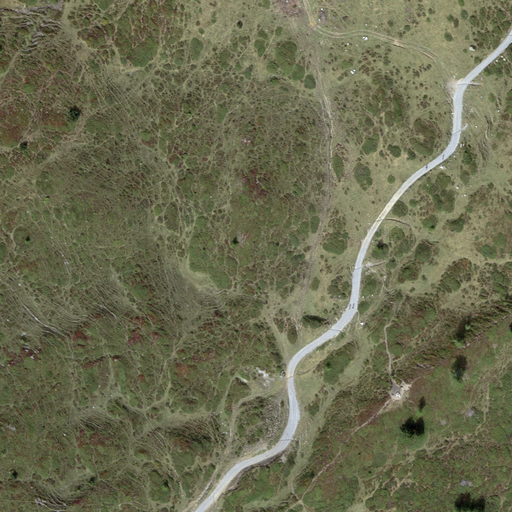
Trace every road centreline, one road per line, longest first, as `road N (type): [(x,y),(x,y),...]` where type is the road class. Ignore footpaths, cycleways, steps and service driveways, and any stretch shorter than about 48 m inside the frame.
road 1 (track): [(511,34),(461,89),(452,147),(403,188),(368,237),(348,314),(295,359),(286,439),(239,467),(198,511)]
road 2 (track): [(457,104),(440,63),(366,34),(314,29),(304,0)]
